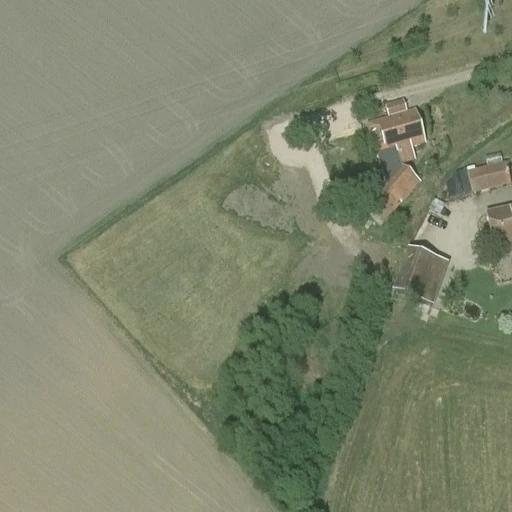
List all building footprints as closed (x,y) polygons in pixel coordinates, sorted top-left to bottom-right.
[(327,147),(345,141),(335,110),(318,116),(327,147)] [(397,155),(425,147),(415,112),(367,127),(370,136),(376,134),(380,147),(373,149),(376,162),(388,158),(395,178),(363,213),(377,226),(416,182),(401,168),(397,155)] [(472,196),(510,188),(505,166),(467,174),(472,196)] [(494,253),(511,249),(511,211),(486,217),(494,253)] [(433,310),(449,267),(407,251),(392,294),(433,310)]
